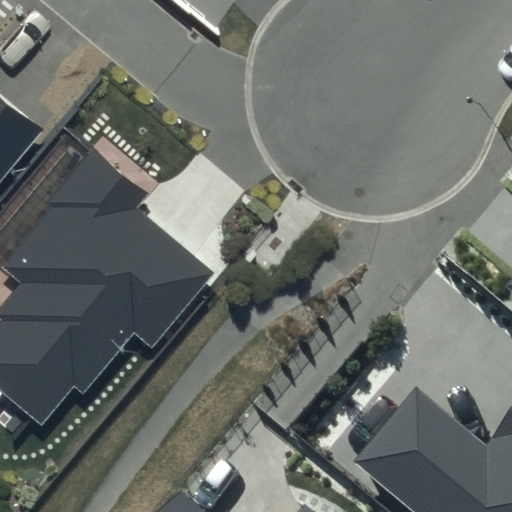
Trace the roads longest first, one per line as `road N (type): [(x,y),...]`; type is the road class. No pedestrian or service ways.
road 1 (residential): [(103,0),(185,68),(246,94),(374,104)]
road 2 (residential): [(509,0),(374,104)]
